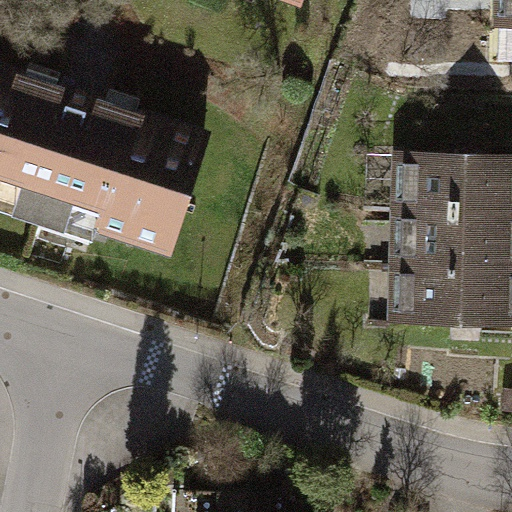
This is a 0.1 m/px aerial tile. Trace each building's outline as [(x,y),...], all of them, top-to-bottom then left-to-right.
[(0,71),(0,176),(101,210),(96,224),(169,248),(205,138),(154,122),(156,118),(6,69),(4,73),(0,71)] [(511,153),(405,152),(403,208),(511,211),(511,209),(511,153)] [(511,211),(403,208),(402,262),(511,265),(511,233),(511,234),(511,211)] [(511,265),(402,262),(401,319),(511,321),(511,288),(510,289),(511,265)] [(268,511),(269,499),(221,497),(220,511),(268,511)]
